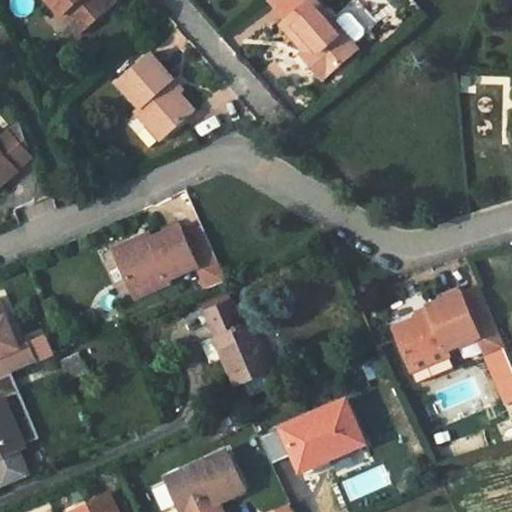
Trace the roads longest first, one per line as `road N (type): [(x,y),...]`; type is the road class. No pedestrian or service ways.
road 1 (residential): [(0,245),(222,152),(254,161),(390,253),(511,218)]
road 2 (residential): [(255,98),(170,0)]
